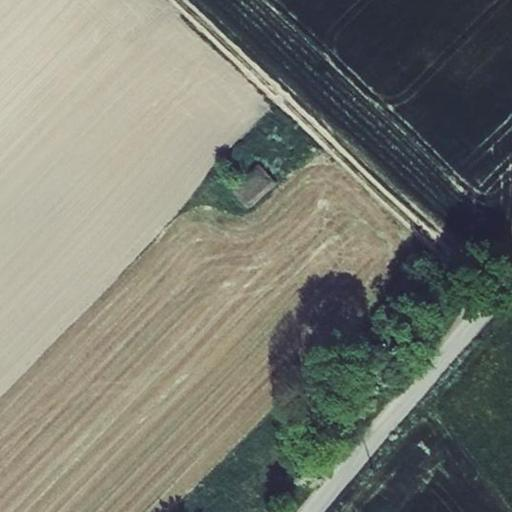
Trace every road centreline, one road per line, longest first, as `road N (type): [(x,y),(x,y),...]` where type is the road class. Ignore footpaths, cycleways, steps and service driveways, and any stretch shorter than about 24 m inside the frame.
road 1 (track): [(182,0),(492,299)]
road 2 (unclassified): [(309,511),(511,278)]
